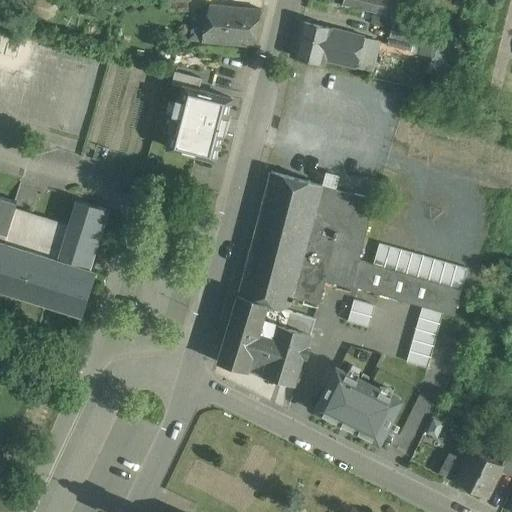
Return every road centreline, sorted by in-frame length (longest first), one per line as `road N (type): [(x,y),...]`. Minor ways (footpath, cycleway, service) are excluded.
road 1 (unclassified): [(287,0),(188,371)]
road 2 (unclassified): [(188,371),(461,511)]
road 3 (unclassified): [(188,371),(127,511)]
